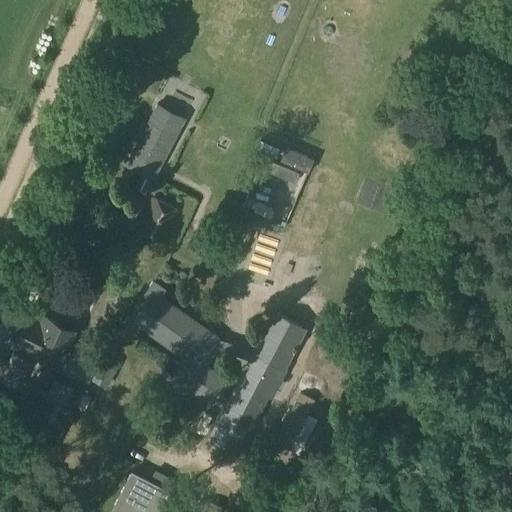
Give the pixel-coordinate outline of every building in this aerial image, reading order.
[(157,103),(125,164),(152,178),(184,117),(157,103)] [(264,140),(259,152),(286,162),(290,150),(264,140)] [(269,159),(265,169),(293,181),(298,171),(269,159)] [(151,198),(136,227),(162,241),(178,212),(151,198)] [(128,313),(118,328),(130,338),(139,325),(183,356),(168,376),(209,405),(212,400),(222,407),(206,439),(239,456),(305,327),(272,310),(225,401),(216,394),(227,380),(204,364),(221,339),(160,296),(165,287),(152,278),(140,295),(145,299),(132,316),(128,313)] [(29,319),(18,341),(57,361),(69,336),(57,330),(60,324),(47,318),(43,327),(29,319)] [(294,400),(270,447),(285,455),(310,408),(294,400)] [(175,511),(183,498),(133,473),(112,511),(175,511)]
